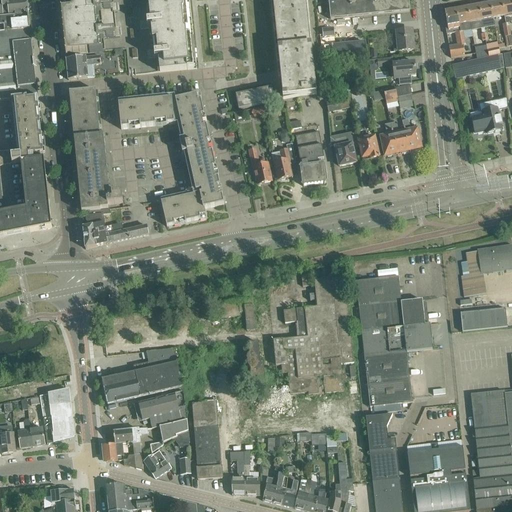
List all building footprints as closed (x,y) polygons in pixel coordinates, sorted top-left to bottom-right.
[(10,101),(37,98),(30,31),(4,34),(0,34),(0,7),(2,8),(2,0),(0,0),(0,100),(9,100),(10,101)] [(5,0),(2,0),(2,8),(3,18),(28,15),(29,15),(27,0),(5,0)] [(60,0),(61,6),(62,11),(61,12),(64,35),(66,54),(66,55),(126,49),(128,74),(129,76),(129,75),(132,75),(132,76),(133,76),(132,75),(135,75),(187,70),(197,69),(189,0),(60,0)] [(310,96),(317,95),(307,0),(273,0),(282,89),(283,95),(273,97),(271,88),(236,95),(236,96),(240,95),(242,103),(237,104),(239,110),(275,102),(300,97),(310,96)] [(328,0),(330,20),(410,12),(408,0),(328,0)] [(511,0),(501,2),(504,16),(509,15),(510,22),(511,21),(511,0)] [(504,16),(501,2),(490,4),(493,18),(504,16)] [(490,4),(478,6),(482,26),(494,24),(493,18),(490,4)] [(478,6),(468,8),(471,28),(482,26),(478,6)] [(471,28),(468,8),(456,10),(460,30),(471,28)] [(460,30),(456,10),(445,12),(447,26),(445,26),(447,35),(455,33),(457,46),(462,45),(465,44),(464,38),(458,39),(457,32),(460,32),(460,30)] [(0,18),(0,26),(4,26),(4,34),(30,31),(28,15),(3,18),(0,18)] [(367,61),(367,53),(366,43),(332,47),(331,37),(335,37),(334,29),(322,30),(325,65),(367,61)] [(392,33),(393,43),(394,53),(404,52),(414,51),(412,31),(397,32),(397,33),(392,33)] [(457,46),(449,47),(451,58),(464,56),(462,45),(457,46)] [(488,58),(487,52),(486,47),(474,49),(477,61),(488,58)] [(498,49),(487,52),(488,58),(500,56),(498,49)] [(465,63),(468,77),(504,69),(501,55),(465,63)] [(66,60),(68,81),(88,79),(88,78),(95,78),(93,66),(100,65),(101,65),(101,63),(102,63),(102,57),(99,58),(99,56),(66,60)] [(379,67),(392,66),(391,58),(378,59),(379,67)] [(398,74),(399,80),(408,79),(408,77),(415,76),(415,70),(415,63),(393,65),(394,75),(398,74)] [(397,95),(395,89),(384,92),(385,94),(386,99),(387,105),(398,103),(396,95),(397,95)] [(74,140),(101,137),(104,137),(104,136),(100,136),(99,130),(102,130),(101,125),(99,126),(97,102),(99,102),(98,98),(96,99),(95,90),(70,93),(74,140)] [(335,101),(347,99),(346,91),(334,94),(335,101)] [(202,194),(161,203),(167,227),(175,225),(174,222),(185,220),(185,223),(200,220),(200,217),(206,215),(204,210),(224,205),(222,197),(219,197),(217,187),(220,187),(218,179),(215,179),(213,169),(216,168),(212,153),(209,153),(207,143),(210,142),(207,127),(204,128),(201,117),(204,116),(201,101),(198,102),(197,96),(175,101),(184,140),(179,141),(182,154),(187,153),(196,192),(201,191),(202,194)] [(398,99),(400,109),(406,108),(405,104),(411,103),(410,97),(398,99)] [(347,99),(335,101),(327,103),(329,113),(342,110),(342,109),(350,108),(349,98),(347,99)] [(493,109),(470,114),(474,134),(485,132),(486,134),(502,131),(498,111),(507,109),(506,98),(492,101),(493,109)] [(119,105),(121,130),(129,129),(129,126),(140,125),(140,128),(156,127),(155,124),(166,122),(166,125),(174,125),(172,100),(119,105)] [(0,166),(20,163),(44,161),(44,160),(39,160),(38,155),(41,155),(39,141),(42,141),(38,107),(10,110),(15,151),(0,152),(0,166)] [(265,115),(264,108),(253,110),(254,117),(265,115)] [(402,122),(405,133),(409,152),(421,149),(417,130),(410,131),(408,121),(402,122)] [(291,130),(302,128),(300,122),(290,123),(291,130)] [(396,123),(391,125),(397,154),(409,152),(405,133),(399,134),(396,123)] [(397,154),(391,125),(385,126),(387,136),(381,138),(385,157),(397,154)] [(283,132),(280,135),(282,142),(285,144),(288,143),(291,140),(289,133),(286,131),(283,132)] [(302,175),(301,175),(301,176),(302,176),(303,185),(303,186),(302,186),(303,186),(303,187),(304,187),(304,186),(323,184),(324,184),(325,184),(325,183),(324,182),(322,166),(323,166),(323,165),(322,165),(322,164),(321,165),(322,165),(321,165),(319,166),(318,160),(324,159),(319,133),(296,137),(300,164),(302,163),(302,168),(301,167),(301,168),(300,168),(300,169),(301,169),(302,175)] [(352,138),(355,137),(354,133),(346,135),(348,141),(342,142),(343,147),(335,148),(337,157),(339,167),(356,163),(352,145),(354,145),(352,138)] [(363,135),(355,137),(352,138),(354,145),(355,148),(360,147),(363,159),(370,157),(371,160),(379,158),(374,138),(364,140),(363,135)] [(107,197),(101,137),(74,140),(75,148),(78,148),(79,155),(76,156),(77,172),(80,172),(81,180),(78,180),(80,197),(83,197),(84,205),(81,205),(82,213),(86,212),(101,211),(100,210),(108,209),(108,205),(123,204),(122,193),(111,194),(112,197),(107,197)] [(296,164),(291,143),(286,145),(286,148),(279,149),(282,161),(274,162),(278,181),(292,178),(289,165),(296,164)] [(249,152),(250,155),(254,174),(256,174),(258,185),(272,182),(268,164),(267,164),(266,160),(258,162),(256,150),(249,152)] [(29,212),(19,214),(19,215),(26,213),(30,233),(52,228),(44,161),(20,163),(20,164),(24,164),(29,212)] [(110,210),(101,211),(86,212),(86,217),(89,227),(83,228),(85,250),(148,236),(146,226),(123,232),(121,225),(107,228),(105,228),(104,223),(103,216),(110,215),(110,210)] [(460,273),(464,298),(486,295),(483,275),(502,272),(502,273),(503,273),(503,272),(511,270),(511,246),(477,251),(478,252),(466,254),(467,260),(461,261),(462,273),(460,273)] [(359,307),(401,302),(398,277),(356,282),(359,307)] [(324,311),(319,313),(318,309),(328,306),(322,280),(216,307),(217,324),(203,325),(205,345),(208,366),(213,417),(249,413),(248,410),(255,409),(255,413),(265,412),(265,408),(271,408),(271,411),(281,410),(281,407),(287,406),(287,409),(297,408),(297,405),(303,404),(304,408),(314,407),(313,403),(319,403),(320,406),(332,405),(333,409),(348,405),(324,311)] [(422,300),(401,302),(359,307),(361,332),(425,325),(422,300)] [(505,309),(460,314),(462,333),(507,328),(505,309)] [(430,325),(425,325),(361,332),(364,357),(407,352),(433,349),(430,325)] [(129,347),(100,350),(103,377),(112,376),(112,380),(108,380),(113,426),(127,425),(127,427),(147,425),(142,377),(131,378),(131,374),(208,366),(205,345),(129,353),(129,347)] [(412,403),(407,352),(364,357),(370,408),(412,403)] [(511,359),(511,390),(471,395),(475,429),(472,429),(473,437),(475,437),(478,459),(480,479),(473,480),(476,508),(476,511),(511,511),(511,355),(511,356),(511,359)] [(51,394),(40,397),(41,406),(43,421),(45,435),(47,445),(54,444),(70,439),(73,435),(69,391),(51,392),(51,394)] [(41,406),(40,397),(31,399),(32,407),(41,406)] [(23,411),(28,411),(26,400),(12,403),(13,406),(22,405),(23,411)] [(5,413),(13,412),(12,404),(4,405),(5,413)] [(366,418),(366,421),(369,453),(373,482),(375,511),(403,511),(400,479),(396,450),(395,440),(388,441),(387,428),(392,416),(392,415),(392,416),(366,418)] [(164,443),(151,446),(152,455),(164,446),(164,444),(177,439),(177,437),(180,436),(188,433),(187,421),(161,427),(164,443)] [(32,426),(32,430),(30,431),(32,448),(45,446),(42,424),(32,426)] [(2,455),(15,454),(12,425),(0,426),(0,439),(0,442),(0,447),(1,447),(2,455)] [(16,441),(17,450),(32,448),(30,431),(32,430),(32,426),(32,425),(27,426),(28,428),(18,429),(18,432),(20,440),(16,441)] [(115,446),(122,446),(141,443),(140,436),(147,435),(147,429),(139,430),(113,433),(115,446)] [(188,433),(180,436),(184,443),(189,442),(188,433)] [(327,446),(326,437),(311,438),(312,442),(312,446),(327,446)] [(336,437),(326,437),(327,446),(327,448),(337,448),(336,441),(336,437)] [(285,439),(277,439),(276,448),(285,448),(285,439)] [(122,446),(115,446),(103,447),(104,461),(107,463),(123,461),(124,466),(135,469),(134,456),(129,457),(128,460),(124,461),(122,446)] [(470,511),(463,448),(407,454),(414,511),(470,511)] [(150,458),(144,462),(146,466),(155,480),(171,469),(166,462),(160,452),(150,458)] [(245,465),(244,452),(231,453),(231,462),(238,461),(239,473),(238,473),(238,479),(232,479),(233,496),(246,496),(245,479),(244,465),(245,465)] [(250,452),(244,452),(245,465),(244,465),(245,479),(246,496),(260,497),(258,479),(250,479),(250,452)] [(142,455),(134,456),(135,469),(143,471),(143,467),(142,455)] [(192,476),(191,462),(181,463),(182,477),(192,476)] [(341,504),(338,511),(349,511),(351,506),(347,505),(349,498),(348,498),(349,494),(348,493),(349,491),(354,492),(353,483),(347,484),(345,464),(338,465),(340,486),(340,490),(342,490),(340,500),(341,504)] [(280,473),(276,488),(277,488),(273,504),(283,506),(286,490),(281,489),(285,475),(280,473)] [(291,492),(286,490),(283,506),(293,509),(297,493),(298,482),(294,481),(291,492)] [(304,511),(311,486),(311,481),(307,481),(306,487),(304,495),(298,494),(294,510),(304,511)] [(311,486),(304,511),(314,511),(318,498),(313,497),(316,488),(311,486),(311,481),(311,486)] [(126,497),(132,496),(132,491),(125,492),(125,486),(119,485),(107,487),(108,498),(126,496),(126,497)] [(56,503),(75,501),(74,490),(56,492),(55,486),(45,487),(46,497),(51,497),(51,503),(56,503)] [(277,488),(276,488),(267,486),(263,502),(273,504),(277,488)] [(330,493),(330,501),(329,508),(327,511),(338,511),(341,504),(340,500),(342,490),(340,490),(340,486),(335,486),(335,493),(330,493)] [(179,510),(180,501),(138,490),(138,493),(135,494),(136,494),(136,496),(132,496),(126,497),(126,496),(108,498),(109,511),(129,511),(133,511),(164,509),(179,510)] [(320,493),(318,498),(314,511),(326,511),(329,501),(325,500),(326,494),(320,493)] [(56,503),(56,509),(49,511),(75,511),(75,501),(56,503)] [(180,511),(196,511),(196,505),(180,501),(179,510),(181,510),(180,511)]
